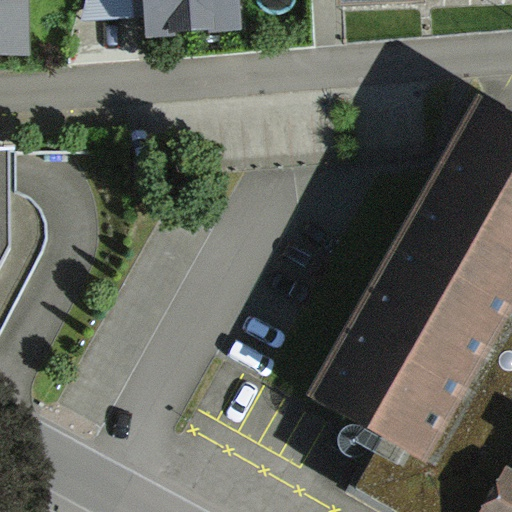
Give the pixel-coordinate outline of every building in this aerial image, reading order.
[(27,0),(0,0),(0,64),(28,64),(27,0)] [(237,0),(87,0),(81,23),(148,18),(151,45),(241,37),(237,0)] [(337,0),(339,14),(427,7),(426,0),(337,0)] [(511,511),(511,121),(487,107),(315,411),(385,450),(357,500),(377,511),(511,511)] [(45,159),(0,158),(0,335),(40,269),(45,159)]
